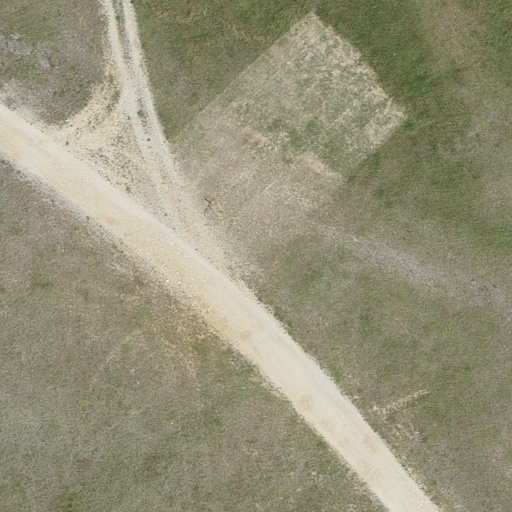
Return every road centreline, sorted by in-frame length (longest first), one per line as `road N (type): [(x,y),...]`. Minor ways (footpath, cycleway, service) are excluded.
road 1 (track): [(415,511),(248,316),(0,119)]
road 2 (track): [(185,266),(132,70),(124,0)]
